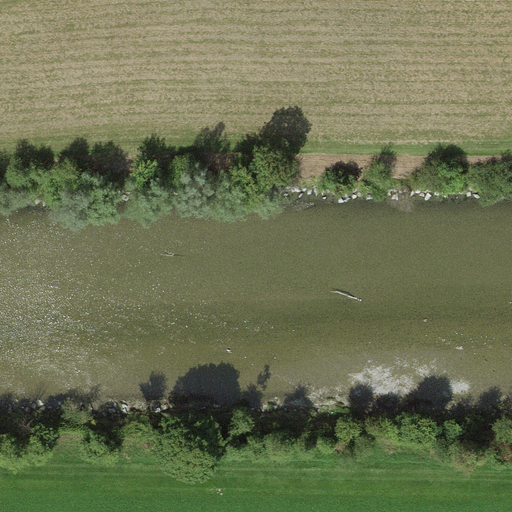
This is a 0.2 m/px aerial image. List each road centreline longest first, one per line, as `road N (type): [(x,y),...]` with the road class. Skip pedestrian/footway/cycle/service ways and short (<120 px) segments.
road 1 (track): [(0,473),(511,485)]
road 2 (track): [(511,133),(0,136)]
